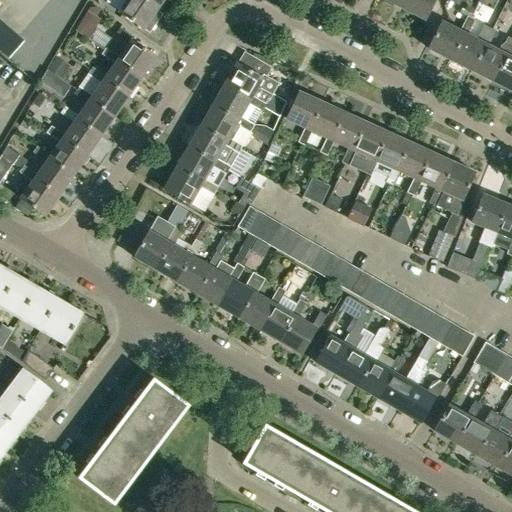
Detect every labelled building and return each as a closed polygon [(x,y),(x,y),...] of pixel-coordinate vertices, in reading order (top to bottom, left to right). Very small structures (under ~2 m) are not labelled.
[(144,0),(126,0),(127,0),(118,12),(143,29),(148,32),(156,21),(151,18),(156,10),(157,9),(144,0)] [(144,0),(157,9),(163,0),(144,0)] [(406,0),(384,0),(402,9),(406,0)] [(406,0),(402,9),(424,20),(434,0),(406,0)] [(461,8),(458,13),(467,17),(469,18),(471,13),(461,8)] [(89,10),(76,30),(87,38),(101,18),(89,10)] [(463,33),(467,35),(474,21),(469,18),(467,17),(460,31),(442,22),(428,49),(449,60),(463,33)] [(485,44),(489,46),(496,32),(483,25),(476,40),(467,35),(463,33),(449,60),(470,71),(485,44)] [(117,60),(142,78),(156,58),(132,41),(134,38),(120,28),(115,35),(128,44),(119,57),(117,60)] [(511,52),(511,39),(510,39),(508,38),(505,44),(501,45),(498,51),(489,46),(485,44),(470,71),(492,82),(506,55),(510,57),(511,52)] [(81,46),(74,41),(69,50),(75,54),(81,46)] [(117,60),(119,57),(106,48),(102,54),(115,63),(105,77),(103,80),(128,98),(142,78),(117,60)] [(511,52),(510,57),(506,55),(492,82),(511,92),(511,52)] [(66,72),(70,66),(56,56),(47,69),(62,78),(66,72)] [(268,100),(274,91),(278,83),(263,75),(261,78),(236,64),(231,72),(229,72),(228,73),(226,74),(225,74),(224,75),(223,77),(223,78),(222,80),(222,81),(223,82),(223,83),(224,84),(250,100),(252,97),(266,105),(264,108),(279,116),(284,109),(268,100)] [(103,80),(105,77),(92,68),(88,74),(78,87),(91,96),(89,100),(115,117),(128,98),(103,80)] [(47,87),(54,75),(46,70),(39,82),(47,87)] [(266,105),(252,97),(250,100),(224,84),(219,93),(217,93),(215,94),(213,95),(212,96),(211,98),(211,99),(210,100),(210,102),(211,103),(211,105),(238,121),(240,117),(248,104),(262,111),(264,108),(266,105)] [(101,137),(115,117),(89,100),(91,96),(78,87),(74,94),(87,103),(78,116),(75,119),(101,137)] [(308,130),(321,102),(299,92),(286,120),(304,128),(298,143),(305,146),(311,131),(308,130)] [(45,98),(39,94),(32,103),(39,107),(45,98)] [(330,140),(343,112),(321,102),(308,130),(311,131),(326,138),(319,152),(327,156),(333,142),(330,140)] [(254,125),(240,117),(238,121),(211,105),(207,114),(205,114),(203,115),(201,116),(200,117),(199,118),(199,119),(198,121),(198,123),(199,124),(200,126),(226,142),(228,138),(236,125),(250,133),(251,135),(266,144),(269,138),(258,132),(252,129),(254,125)] [(75,119),(78,116),(65,107),(60,113),(73,123),(64,136),(61,139),(87,156),(101,137),(75,119)] [(352,150),(365,122),(343,112),(330,140),(333,142),(348,148),(342,162),(349,166),(355,151),(352,150)] [(27,129),(32,119),(25,115),(20,125),(27,129)] [(373,160),(387,132),(365,122),(352,150),(355,151),(349,166),(371,176),(377,162),(373,160)] [(242,146),(228,138),(226,142),(200,126),(195,135),(191,135),(189,137),(186,141),(186,145),(188,147),(187,148),(214,163),(216,159),(230,167),(242,146)] [(261,128),(258,132),(269,138),(274,131),(266,126),(261,128)] [(61,139),(64,136),(51,127),(46,134),(59,143),(50,156),(47,159),(73,176),(87,156),(61,139)] [(396,170),(409,142),(387,132),(373,160),(377,162),(392,168),(386,182),(393,186),(399,172),(396,170)] [(417,180),(431,152),(409,142),(396,170),(399,172),(414,178),(407,192),(415,196),(421,182),(417,180)] [(1,154),(14,163),(19,155),(6,146),(1,154)] [(47,159),(50,156),(37,147),(32,153),(45,162),(36,175),(34,178),(59,196),(73,176),(47,159)] [(230,167),(216,159),(214,163),(187,148),(175,168),(202,183),(204,180),(212,166),(226,174),(230,167)] [(439,190),(453,162),(431,152),(417,180),(421,182),(436,188),(429,202),(436,205),(443,191),(439,190)] [(0,181),(14,163),(1,154),(0,156),(0,181)] [(469,202),(462,199),(475,172),(453,162),(439,190),(443,191),(436,205),(452,213),(443,232),(440,230),(429,256),(444,262),(469,202)] [(34,178),(36,175),(23,166),(19,173),(32,182),(20,198),(45,216),(59,196),(34,178)] [(218,188),(204,180),(202,183),(175,168),(163,189),(190,205),(200,187),(214,195),(218,188)] [(243,178),(241,177),(235,188),(237,189),(243,193),(239,200),(245,203),(248,203),(251,203),(260,188),(243,178)] [(328,190),(330,186),(312,177),(303,196),(316,202),(321,205),(328,190)] [(494,232),(506,203),(483,194),(472,223),(485,228),(471,263),(455,255),(450,267),(476,279),(488,247),(492,248),(498,233),(494,232)] [(338,208),(341,201),(330,195),(324,207),(330,210),(336,212),(338,208)] [(369,215),(372,207),(368,205),(355,199),(347,218),(356,222),(364,226),(369,215)] [(28,211),(31,207),(23,201),(17,210),(25,216),(28,211)] [(511,205),(506,203),(494,232),(498,233),(511,239),(511,240),(506,254),(511,256),(511,205)] [(176,205),(166,222),(177,228),(187,212),(176,205)] [(249,234),(261,213),(251,207),(238,228),(249,234)] [(259,240),(271,219),(261,213),(249,234),(259,240)] [(269,246),(282,225),(271,219),(259,240),(269,246)] [(279,251),(291,230),(282,225),(269,246),(279,251)] [(404,245),(410,232),(396,225),(389,238),(404,245)] [(170,244),(174,245),(181,232),(175,228),(167,242),(149,231),(133,258),(155,270),(170,244)] [(289,257),(302,236),(291,230),(279,251),(289,257)] [(240,246),(247,250),(254,238),(247,234),(240,246)] [(300,263),(312,243),(302,236),(289,257),(300,263)] [(264,257),(270,247),(257,239),(250,250),(251,250),(264,257)] [(191,256),(195,258),(203,244),(196,240),(188,254),(174,245),(170,244),(155,270),(176,282),(191,256)] [(310,269),(322,248),(312,243),(300,263),(310,269)] [(320,275),(332,254),(322,248),(310,269),(320,275)] [(212,268),(216,270),(223,256),(216,252),(208,266),(195,258),(191,256),(176,282),(197,294),(212,268)] [(330,280),(342,260),(332,254),(320,275),(330,280)] [(340,286),(352,266),(342,260),(330,280),(340,286)] [(233,280),(236,282),(244,268),(237,264),(234,270),(220,262),(216,270),(212,268),(197,294),(218,306),(233,280)] [(0,305),(0,306),(17,276),(0,266),(0,305)] [(350,292),(362,272),(352,266),(340,286),(350,292)] [(506,269),(497,290),(507,294),(511,282),(511,272),(509,271),(506,269)] [(361,298),(373,278),(362,272),(350,292),(361,298)] [(253,292),(257,293),(265,280),(253,273),(245,287),(236,282),(233,280),(218,306),(238,318),(253,292)] [(22,318),(39,289),(17,276),(0,306),(22,318)] [(371,304),(383,284),(373,278),(361,298),(371,304)] [(381,309),(393,289),(383,284),(371,304),(381,309)] [(274,303),(277,305),(285,291),(278,288),(270,301),(257,293),(253,292),(238,318),(259,330),(274,303)] [(43,331),(60,301),(39,289),(22,318),(43,331)] [(391,315),(403,295),(393,289),(381,309),(391,315)] [(402,321),(413,301),(403,295),(391,315),(402,321)] [(295,315),(298,317),(306,304),(299,300),(291,313),(277,305),(274,303),(259,330),(280,342),(295,315)] [(65,343),(72,331),(82,314),(60,301),(43,331),(65,343)] [(412,327),(423,307),(413,301),(402,321),(412,327)] [(351,348),(354,350),(362,336),(359,334),(373,310),(365,306),(343,343),(330,336),(315,362),(335,374),(351,348)] [(422,332),(433,313),(423,307),(412,327),(422,332)] [(295,315),(280,342),(301,354),(315,328),(318,330),(327,315),(320,312),(312,325),(298,317),(295,315)] [(432,338),(444,319),(433,313),(422,332),(432,338)] [(442,344),(454,324),(444,319),(432,338),(442,344)] [(0,348),(1,349),(12,331),(1,324),(0,325),(0,348)] [(452,350),(464,330),(454,324),(442,344),(452,350)] [(383,348),(380,346),(388,331),(382,327),(377,329),(362,354),(354,350),(351,348),(335,374),(357,386),(372,360),(375,362),(383,348)] [(464,330),(452,350),(462,356),(474,336),(464,330)] [(429,338),(422,349),(431,354),(438,343),(429,338)] [(7,341),(2,349),(19,359),(24,351),(7,341)] [(485,369),(497,349),(485,342),(474,362),(485,369)] [(495,374),(507,355),(497,349),(485,369),(495,374)] [(45,379),(52,369),(53,368),(28,350),(22,362),(45,379)] [(506,381),(511,371),(511,357),(507,355),(495,374),(506,381)] [(393,372),(396,374),(404,360),(397,356),(389,370),(375,362),(372,360),(357,386),(378,398),(393,372)] [(417,386),(425,372),(421,370),(427,362),(418,357),(405,379),(396,374),(393,372),(378,398),(399,410),(414,384),(417,386)] [(475,375),(479,368),(473,365),(469,372),(475,375)] [(8,390),(36,410),(50,391),(23,371),(8,390)] [(116,428),(150,454),(188,405),(153,379),(138,400),(134,397),(133,397),(135,399),(129,406),(128,405),(127,405),(131,408),(116,428)] [(414,384),(399,410),(420,422),(434,397),(437,399),(446,384),(439,380),(432,382),(427,391),(417,386),(414,384)] [(0,413),(21,429),(36,410),(8,390),(0,400),(0,413)] [(470,417),(474,418),(481,405),(475,401),(467,415),(449,405),(434,431),(455,443),(470,417)] [(0,443),(7,448),(21,429),(0,413),(0,443)] [(491,428),(494,430),(502,417),(495,413),(487,426),(474,418),(470,417),(455,443),(476,455),(491,428)] [(297,493),(318,456),(265,425),(244,462),(266,475),(264,480),(265,478),(273,483),(272,485),(273,485),(275,481),(297,493)] [(114,503),(150,454),(116,428),(102,447),(97,444),(97,445),(99,446),(93,454),(91,452),(91,453),(95,456),(79,477),(114,503)] [(511,440),(511,432),(508,439),(494,430),(491,428),(476,455),(497,467),(511,440)] [(511,440),(497,467),(511,475),(511,440)] [(329,511),(354,511),(370,486),(318,456),(297,493),(318,505),(316,510),(317,508),(324,511),(326,511),(327,511),(329,511)] [(416,511),(370,486),(354,511),(416,511)]
